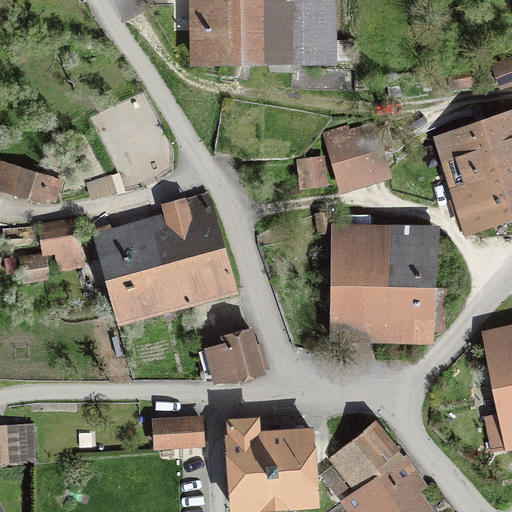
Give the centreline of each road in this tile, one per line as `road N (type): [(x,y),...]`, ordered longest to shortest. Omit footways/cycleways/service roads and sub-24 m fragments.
road 1 (residential): [(305,389),(237,211),(101,0)]
road 2 (tertiary): [(305,389),(217,400),(0,399)]
road 3 (track): [(104,0),(211,90),(363,110)]
road 4 (tertiary): [(511,292),(402,401)]
road 5 (residential): [(402,401),(440,473),(474,511)]
